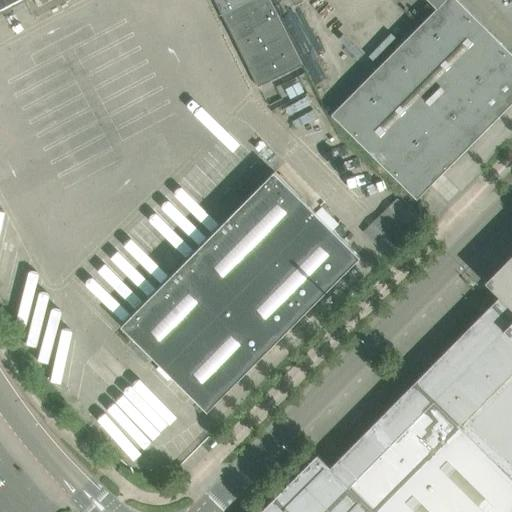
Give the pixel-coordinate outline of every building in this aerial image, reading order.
[(0,0),(0,11),(21,0),(0,0)] [(214,0),(258,87),(303,65),(270,0),(214,0)] [(445,0),(332,115),(417,199),(511,103),(511,54),(457,0),(445,0)] [(511,0),(491,0),(511,20),(511,0)] [(274,172),(122,327),(208,412),(360,257),(274,172)] [(418,221),(389,191),(356,223),(385,253),(418,221)] [(309,464),(260,511),(511,511),(511,256),(486,283),(498,294),(500,296),(496,301),(330,468),(320,457),(318,455),(309,464)]
